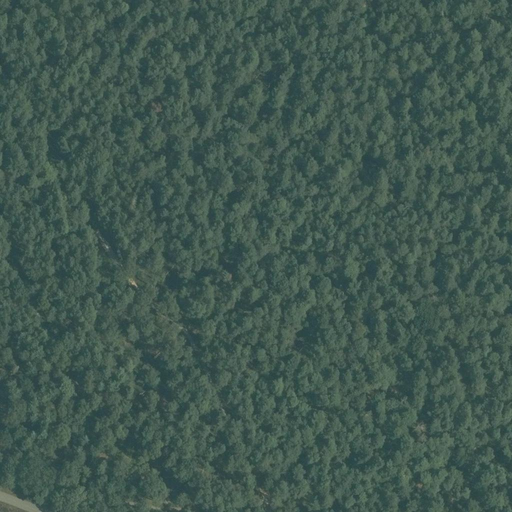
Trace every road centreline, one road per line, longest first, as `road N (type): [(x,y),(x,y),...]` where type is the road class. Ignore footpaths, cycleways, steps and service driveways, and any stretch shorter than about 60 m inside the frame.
road 1 (unknown): [(79,201),(0,71)]
road 2 (unknown): [(445,511),(511,399)]
